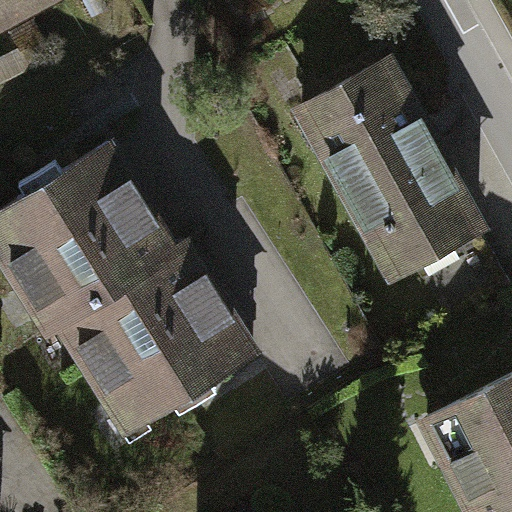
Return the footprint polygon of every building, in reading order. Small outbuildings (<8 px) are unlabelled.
[(0,0),(0,27),(52,0),(0,0)] [(383,65),(293,117),(395,292),(485,240),(383,65)] [(118,148),(0,220),(0,252),(55,341),(68,333),(187,259),(118,148)] [(68,333),(134,445),(272,364),(205,252),(187,259),(68,333)] [(511,511),(511,384),(424,428),(468,511),(511,511)]
